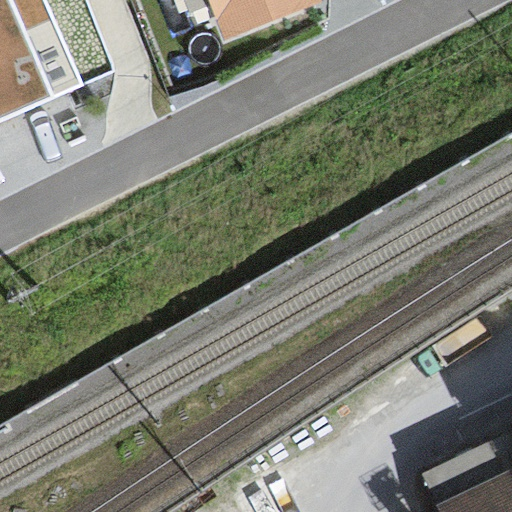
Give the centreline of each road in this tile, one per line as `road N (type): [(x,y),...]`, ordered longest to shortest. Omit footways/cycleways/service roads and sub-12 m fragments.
road 1 (residential): [(0,220),(441,0)]
road 2 (track): [(343,511),(375,435),(511,361)]
